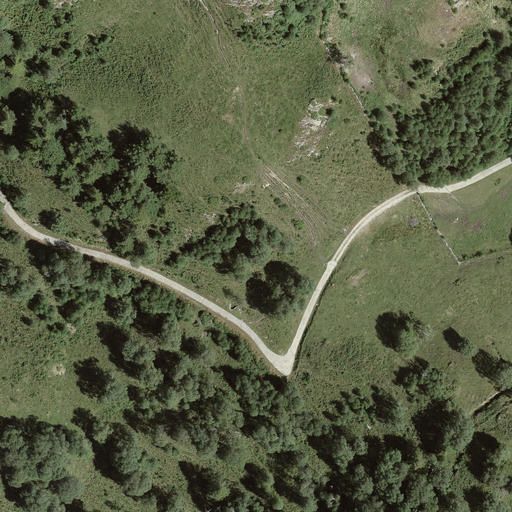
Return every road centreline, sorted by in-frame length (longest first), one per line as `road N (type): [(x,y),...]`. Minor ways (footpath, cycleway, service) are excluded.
road 1 (track): [(331,264),(291,352),(274,360),(240,324),(170,283),(37,239),(0,195)]
road 2 (track): [(511,159),(464,184),(390,201),(363,221),(331,264)]
